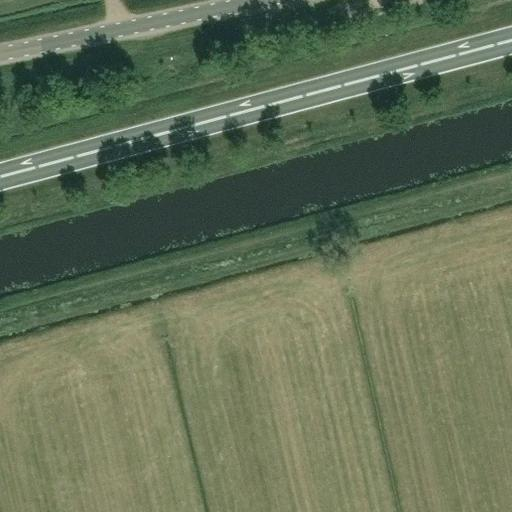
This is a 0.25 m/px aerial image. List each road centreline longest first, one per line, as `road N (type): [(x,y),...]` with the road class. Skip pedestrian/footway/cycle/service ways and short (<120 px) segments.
road 1 (trunk): [(0,176),(511,39)]
road 2 (unclassified): [(0,56),(277,0)]
